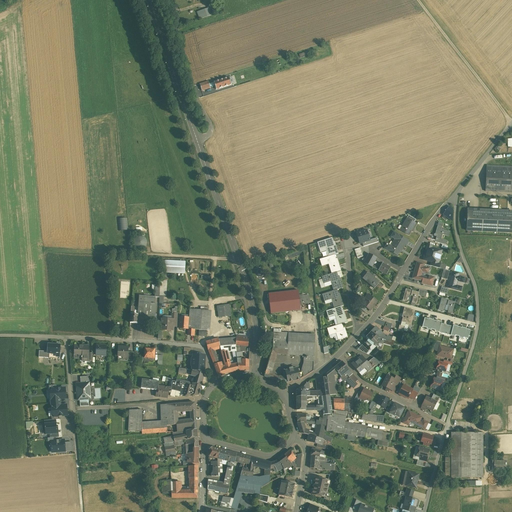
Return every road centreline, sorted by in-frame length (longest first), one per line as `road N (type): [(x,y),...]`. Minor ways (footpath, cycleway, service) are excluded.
road 1 (unclassified): [(235,253),(149,0)]
road 2 (residential): [(446,425),(478,322),(453,195)]
road 3 (residential): [(66,337),(199,346),(214,382)]
road 4 (residential): [(453,195),(361,331)]
road 5 (track): [(510,125),(420,0)]
road 6 (residential): [(446,425),(360,380),(338,353)]
road 7 (residential): [(255,377),(255,322),(235,253)]
